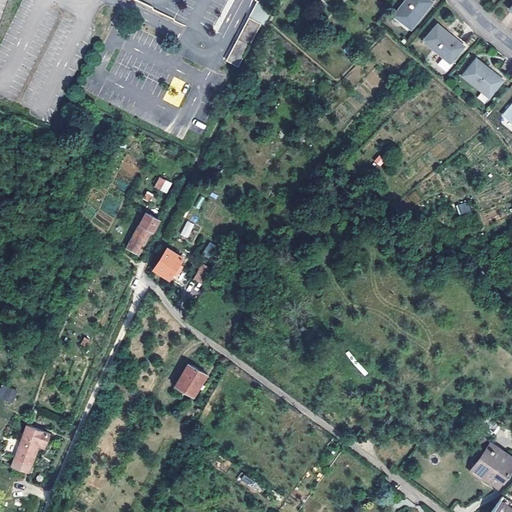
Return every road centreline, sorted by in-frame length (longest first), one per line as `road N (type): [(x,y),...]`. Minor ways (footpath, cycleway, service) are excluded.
road 1 (residential): [(142,273),(183,322),(440,511)]
road 2 (track): [(44,511),(145,277)]
